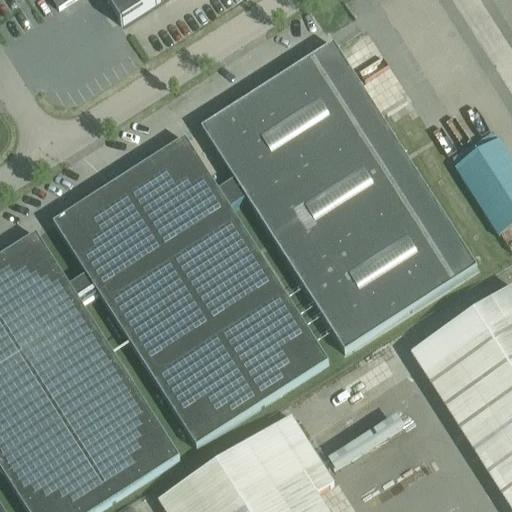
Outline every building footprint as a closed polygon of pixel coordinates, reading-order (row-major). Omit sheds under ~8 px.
[(50,0),(58,13),(78,0),(102,0),(120,27),(163,0),(50,0)] [(238,208),(246,202),(344,356),(477,272),(333,48),(201,133),(234,184),(226,189),(238,208)] [(185,143),(53,228),(86,279),(77,284),(89,303),(98,298),(196,452),(328,367),(229,213),(238,208),(226,189),(218,194),(185,143)] [(36,238),(0,261),(0,473),(24,511),(101,511),(179,462),(81,308),(89,303),(77,284),(69,290),(36,238)] [(511,293),(431,346),(511,473),(511,293)] [(396,413),(319,454),(329,473),(406,432),(396,413)] [(325,511),(303,477),(320,466),(291,421),(175,495),(185,511),(325,511)]
